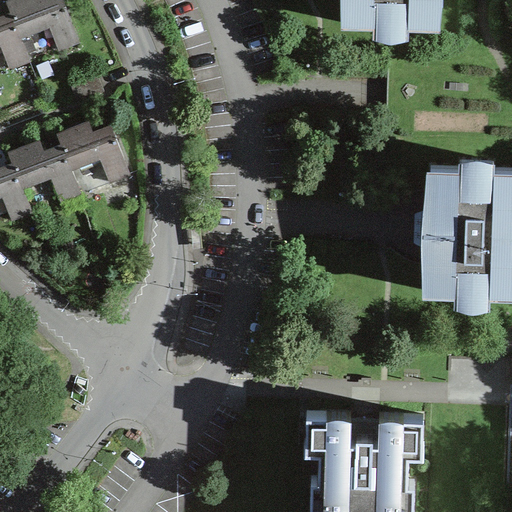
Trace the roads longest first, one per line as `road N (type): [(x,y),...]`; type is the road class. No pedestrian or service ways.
road 1 (residential): [(125,369),(153,294),(167,193),(156,93),(119,0)]
road 2 (residential): [(26,511),(125,369)]
road 3 (residential): [(125,369),(0,265)]
